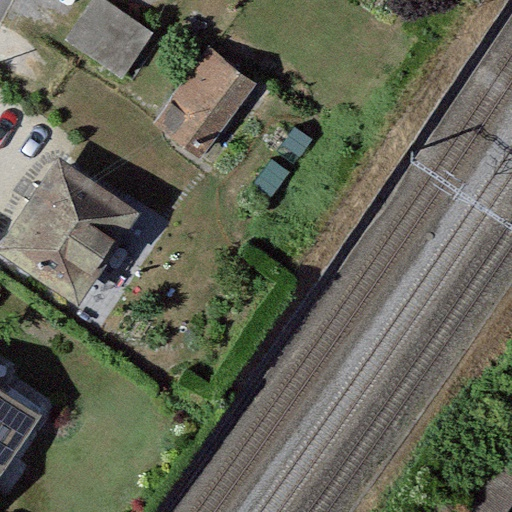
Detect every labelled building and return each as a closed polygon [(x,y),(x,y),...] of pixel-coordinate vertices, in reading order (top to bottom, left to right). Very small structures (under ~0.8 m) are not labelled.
[(160,24),(121,0),(88,0),(65,38),(127,76),(160,24)] [(254,88),(208,48),(160,104),(206,144),(254,88)] [(142,204),(59,151),(0,244),(0,246),(82,298),(142,204)] [(0,489),(54,409),(0,372),(0,489)] [(499,511),(511,496),(511,473),(485,453),(440,511),(499,511)]
